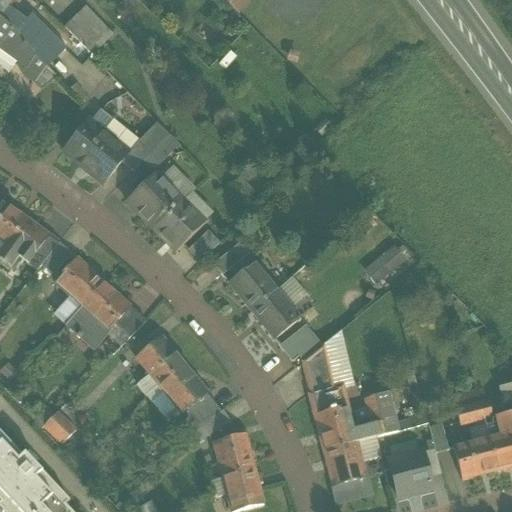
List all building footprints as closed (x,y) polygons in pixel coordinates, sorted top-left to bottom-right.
[(0,0),(0,16),(8,5),(12,0),(0,0)] [(34,10),(20,0),(12,0),(8,5),(27,19),(30,15),(34,10)] [(221,0),(238,16),(249,0),(221,0)] [(27,19),(8,5),(0,16),(14,26),(15,27),(16,28),(27,19)] [(84,7),(63,26),(90,53),(110,34),(84,7)] [(54,38),(30,15),(27,19),(16,28),(37,51),(36,53),(41,57),(54,38)] [(0,44),(14,26),(0,16),(0,44)] [(14,26),(0,44),(0,65),(9,72),(17,61),(27,67),(36,53),(37,51),(16,28),(15,27),(14,26)] [(54,38),(41,57),(47,63),(48,64),(64,49),(54,38)] [(36,53),(27,67),(23,73),(35,82),(47,63),(41,57),(36,53)] [(125,152),(86,120),(60,153),(99,185),(118,162),(126,153),(125,152)] [(156,123),(147,132),(160,143),(162,142),(168,135),(156,123)] [(147,132),(144,130),(134,141),(149,154),(160,143),(147,132)] [(149,154),(134,141),(125,152),(126,153),(118,162),(132,173),(143,162),(149,154)] [(149,154),(143,162),(152,171),(172,151),(162,142),(160,143),(149,154)] [(183,201),(156,174),(128,203),(155,229),(180,204),(183,201)] [(180,204),(155,229),(178,252),(203,227),(180,204)] [(46,239),(7,210),(0,220),(0,265),(8,271),(15,260),(25,268),(46,239)] [(207,232),(187,252),(199,264),(219,244),(207,232)] [(46,239),(25,268),(34,275),(56,248),(57,247),(46,239)] [(236,244),(208,269),(217,279),(245,254),(236,244)] [(363,270),(376,287),(408,262),(395,245),(363,270)] [(56,248),(39,269),(51,279),(68,258),(56,248)] [(76,263),(53,288),(78,310),(101,285),(76,263)] [(253,266),(225,291),(247,315),(275,290),(253,266)] [(488,276),(469,292),(483,309),(502,293),(488,276)] [(101,285),(78,310),(105,334),(112,327),(128,309),(101,285)] [(275,290),(247,315),(271,343),(299,318),(275,290)] [(346,329),(356,340),(397,307),(387,295),(346,329)] [(128,309),(112,327),(127,340),(144,323),(128,309)] [(105,334),(78,310),(65,325),(77,336),(76,337),(78,339),(79,338),(92,349),(105,334)] [(304,330),(279,353),(289,364),(314,341),(304,330)] [(161,339),(133,360),(147,379),(155,389),(183,367),(161,339)] [(321,348),(298,366),(308,399),(333,392),(321,348)] [(183,367),(155,389),(177,419),(203,399),(205,397),(183,367)] [(147,379),(135,387),(144,399),(155,389),(147,379)] [(177,419),(155,389),(144,399),(166,428),(177,419)] [(308,399),(322,454),(355,445),(353,435),(341,390),(333,392),(308,399)] [(427,426),(417,390),(405,393),(413,422),(393,427),(395,434),(427,426)] [(385,397),(364,403),(371,430),(374,440),(395,434),(393,427),(385,397)] [(219,415),(203,399),(177,419),(189,434),(196,430),(219,415)] [(487,404),(479,406),(483,421),(491,419),(487,404)] [(479,406),(454,412),(458,427),(483,421),(479,406)] [(56,415),(42,429),(61,447),(75,433),(56,415)] [(219,415),(196,430),(206,445),(228,429),(220,415),(219,415)] [(511,420),(484,427),(488,441),(496,473),(511,469),(511,420)] [(440,427),(428,430),(435,456),(447,452),(440,427)] [(371,430),(353,435),(355,445),(374,440),(371,430)] [(0,506),(5,511),(71,511),(0,437),(0,506)] [(246,439),(212,449),(222,482),(256,472),(246,439)] [(488,441),(452,450),(460,483),(496,473),(488,441)] [(355,445),(322,454),(332,488),(363,480),(365,480),(355,445)] [(399,495),(433,485),(424,450),(389,459),(399,495)] [(91,456),(79,468),(97,486),(109,473),(91,456)] [(256,472),(222,482),(231,511),(243,511),(266,505),(256,472)] [(363,480),(332,488),(336,505),(368,497),(363,480)]
